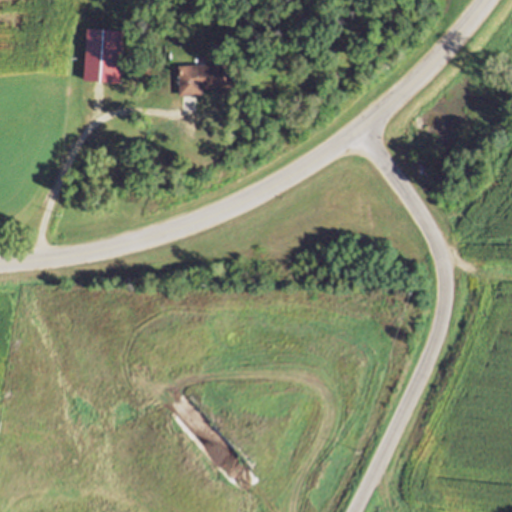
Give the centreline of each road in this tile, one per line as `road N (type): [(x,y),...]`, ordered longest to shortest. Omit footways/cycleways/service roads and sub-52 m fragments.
road 1 (secondary): [(484,0),(361,128),(275,185),(187,225),(68,258),(0,263)]
road 2 (residential): [(355,511),(431,347),(444,275),(441,250),(361,128)]
